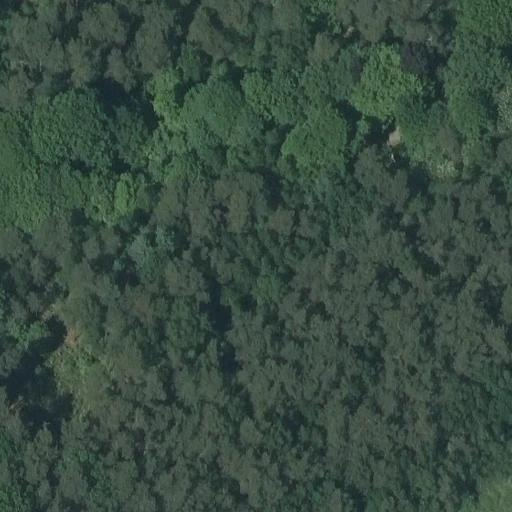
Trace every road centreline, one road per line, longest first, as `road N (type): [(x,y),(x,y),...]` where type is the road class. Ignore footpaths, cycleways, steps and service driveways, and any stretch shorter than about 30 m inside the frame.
road 1 (unclassified): [(0,210),(511,104)]
road 2 (track): [(511,63),(401,0)]
